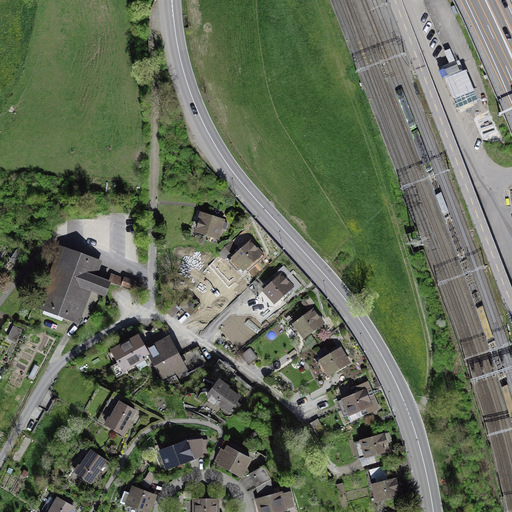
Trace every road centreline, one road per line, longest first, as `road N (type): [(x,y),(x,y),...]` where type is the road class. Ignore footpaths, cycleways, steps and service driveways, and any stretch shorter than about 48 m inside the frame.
road 1 (primary): [(172,9),(180,62),(211,140),(356,314),(394,376),(433,511)]
road 2 (track): [(410,416),(421,412),(430,358),(343,67)]
road 3 (residential): [(0,462),(56,367),(148,309),(155,171)]
road 4 (residential): [(155,171),(154,15),(172,9)]
road 5 (track): [(259,380),(301,419),(334,470),(375,462)]
road 6 (track): [(148,309),(259,380)]
road 7 (residential): [(246,511),(234,491),(205,477),(177,485),(159,511)]
